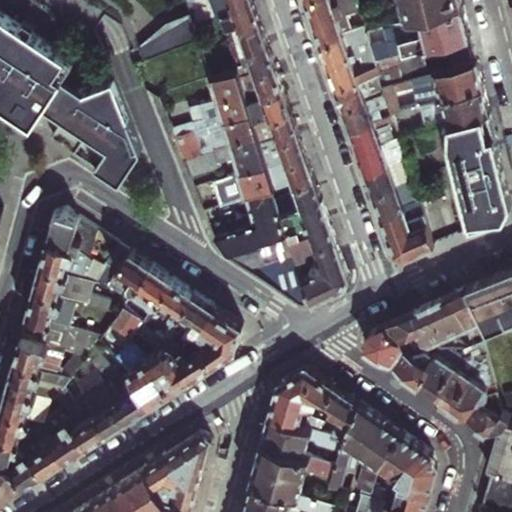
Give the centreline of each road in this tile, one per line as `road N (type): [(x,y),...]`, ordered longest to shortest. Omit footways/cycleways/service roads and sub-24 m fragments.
road 1 (residential): [(297,335),(277,307),(71,172),(31,190),(0,317)]
road 2 (residential): [(382,289),(281,0)]
road 3 (residential): [(17,511),(254,362)]
road 4 (residential): [(456,511),(474,450),(319,323)]
road 5 (residential): [(254,362),(215,511)]
road 6 (residential): [(382,289),(511,237)]
